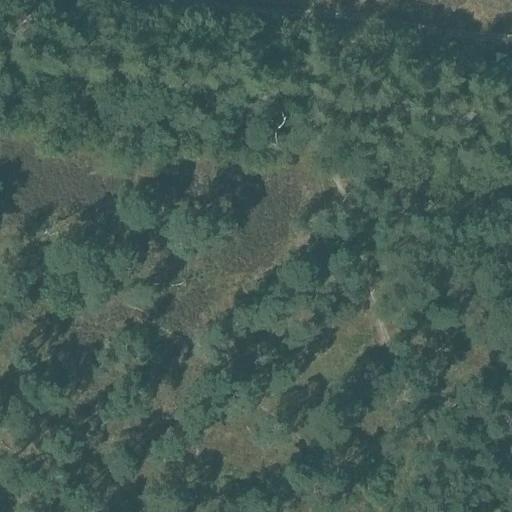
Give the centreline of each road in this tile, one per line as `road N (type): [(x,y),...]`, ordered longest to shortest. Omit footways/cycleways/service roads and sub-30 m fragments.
road 1 (unclassified): [(511,116),(0,51)]
road 2 (track): [(511,37),(184,0)]
